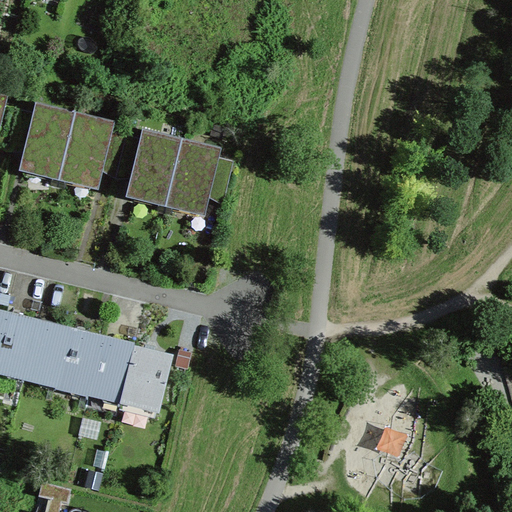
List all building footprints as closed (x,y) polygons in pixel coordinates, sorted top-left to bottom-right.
[(4,105),(0,120),(0,148),(9,152),(20,109),(4,105)] [(75,116),(38,107),(37,113),(27,152),(28,170),(43,168),(44,174),(60,177),(75,116)] [(9,152),(27,152),(37,113),(20,109),(9,152)] [(112,125),(75,116),(60,177),(76,181),(79,178),(93,186),(101,170),(110,132),(112,125)] [(110,132),(101,170),(116,180),(126,135),(110,132)] [(182,143),(144,134),(143,139),(133,179),(135,196),(150,196),(150,200),(167,203),(182,143)] [(126,135),(116,180),(133,179),(143,139),(126,135)] [(219,152),(182,143),(167,203),(183,207),(185,204),(200,212),(207,197),(217,157),(219,152)] [(207,197),(223,206),(234,162),(217,157),(207,197)] [(26,373),(37,326),(5,318),(0,337),(0,371),(5,372),(10,369),(26,373)] [(58,381),(70,334),(37,326),(26,373),(24,378),(37,381),(43,377),(58,381)] [(90,389),(102,341),(70,334),(58,381),(57,386),(68,389),(74,385),(90,389)] [(134,349),(102,341),(90,389),(89,393),(101,396),(106,393),(122,397),(134,349)] [(171,358),(134,349),(122,397),(121,402),(158,411),(171,358)] [(191,353),(180,351),(177,366),(187,368),(191,353)]
